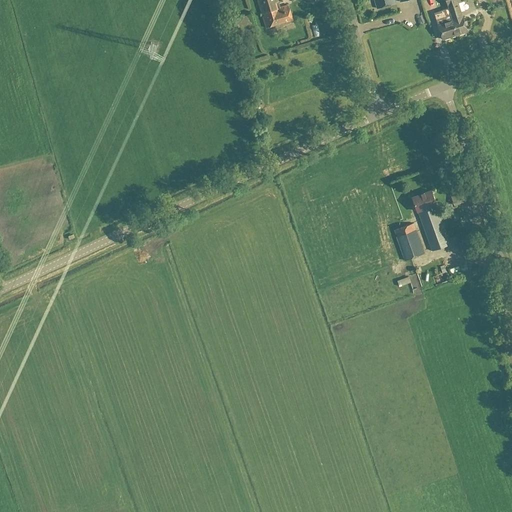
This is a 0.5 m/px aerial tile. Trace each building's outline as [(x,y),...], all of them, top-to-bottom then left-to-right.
[(277,0),(256,0),(265,28),(292,21),(288,7),(280,9),(277,0)] [(395,5),(393,0),(373,0),(376,10),(395,5)] [(448,31),(451,38),(466,33),(457,4),(460,3),(459,0),(445,0),(448,9),(452,22),(454,29),(448,31)] [(433,14),(437,26),(442,41),(451,38),(448,31),(454,29),(452,22),(448,9),(433,14)] [(249,12),(230,18),(231,20),(227,21),(229,27),(232,25),(235,34),(238,33),(239,37),(251,34),(249,29),(254,28),(249,12)] [(417,212),(431,252),(449,246),(435,206),(436,205),(431,192),(412,199),(416,212),(417,212)] [(412,224),(392,231),(403,262),(423,255),(412,224)] [(475,231),(457,237),(462,251),(480,244),(475,231)] [(443,269),(445,277),(454,274),(452,267),(443,269)] [(433,282),(442,278),(439,272),(430,276),(433,282)] [(408,278),(396,282),(398,288),(410,284),(408,278)]
